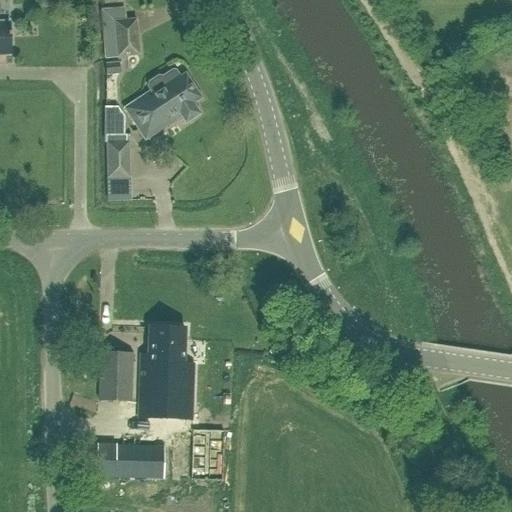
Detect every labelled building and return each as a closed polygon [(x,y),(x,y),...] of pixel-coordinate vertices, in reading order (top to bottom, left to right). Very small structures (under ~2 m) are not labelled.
[(125,21),(124,9),(101,11),(105,58),(139,55),(136,20),(125,21)] [(485,119),(500,114),(482,69),(468,75),(485,119)] [(175,71),(172,70),(162,77),(158,76),(148,83),(147,87),(150,91),(122,109),(144,142),(180,118),(184,124),(199,115),(192,105),(200,99),(190,82),(187,83),(182,75),(179,77),(175,71)] [(111,142),(110,200),(134,201),(135,142),(111,142)] [(183,329),(148,327),(147,357),(140,356),(138,420),(189,422),(191,365),(182,365),(183,329)] [(132,356),(100,355),(99,402),(131,403),(132,356)] [(225,432),(192,431),(191,482),(224,483),(225,432)] [(163,448),(90,446),(89,478),(162,481),(163,448)] [(170,511),(197,511),(197,499),(170,498),(170,511)]
